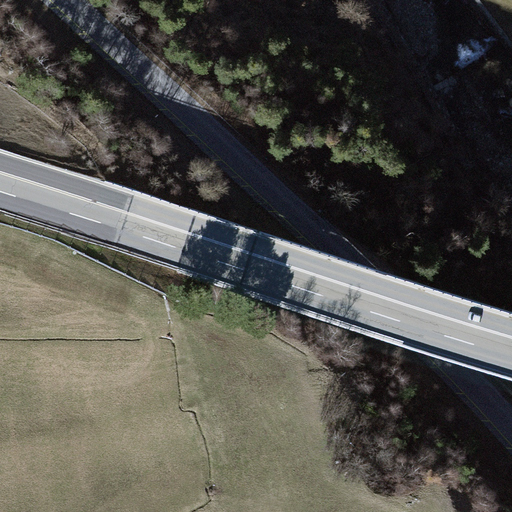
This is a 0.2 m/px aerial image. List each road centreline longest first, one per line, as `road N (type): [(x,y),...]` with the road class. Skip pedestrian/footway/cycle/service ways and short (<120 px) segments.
road 1 (residential): [(511,428),(321,236),(66,0)]
road 2 (trunk): [(0,184),(511,347)]
